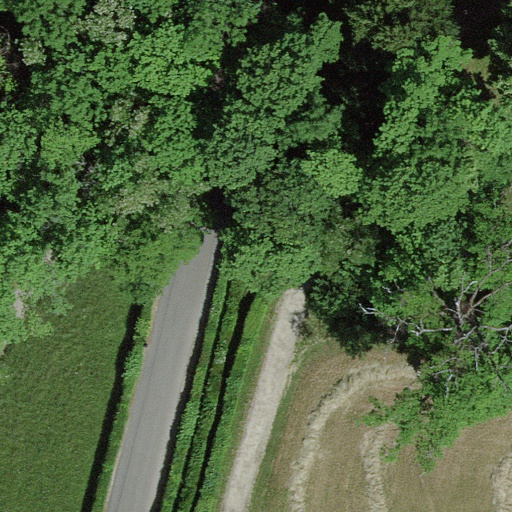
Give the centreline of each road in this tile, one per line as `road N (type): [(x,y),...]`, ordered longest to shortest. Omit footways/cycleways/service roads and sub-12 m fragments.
road 1 (track): [(231,511),(312,261),(368,127),(422,55),(491,0)]
road 2 (residential): [(132,511),(256,0)]
